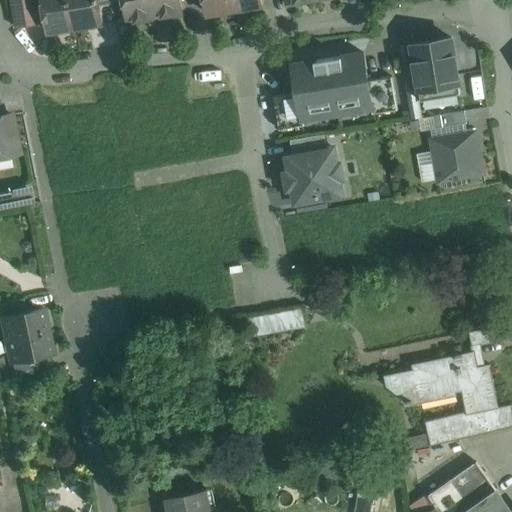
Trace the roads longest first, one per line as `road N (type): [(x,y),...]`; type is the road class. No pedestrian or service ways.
road 1 (residential): [(0,27),(24,69),(235,40)]
road 2 (residential): [(235,40),(492,3)]
road 3 (residential): [(235,40),(276,289)]
road 4 (residential): [(110,511),(79,330),(97,324)]
road 5 (residential): [(511,138),(492,3)]
